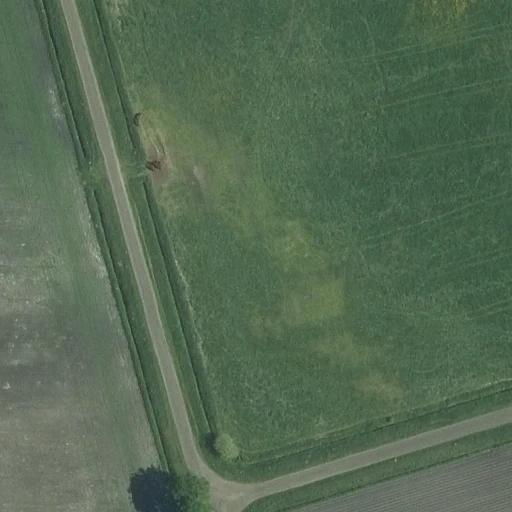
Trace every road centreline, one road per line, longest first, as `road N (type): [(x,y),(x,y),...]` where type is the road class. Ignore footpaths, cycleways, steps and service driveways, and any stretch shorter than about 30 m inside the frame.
road 1 (unclassified): [(66,0),(205,506)]
road 2 (unclassified): [(205,506),(511,414)]
